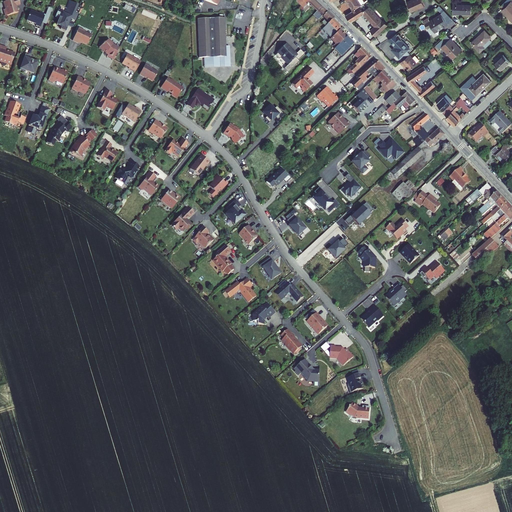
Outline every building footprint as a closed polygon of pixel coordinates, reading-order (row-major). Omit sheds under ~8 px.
[(19,0),(3,0),(4,0),(6,7),(4,8),(6,14),(18,10),(16,4),(20,3),(19,0)] [(292,0),(298,5),(295,8),(298,10),(304,4),(306,2),(307,0),(292,0)] [(312,0),(307,0),(306,2),(314,10),(318,5),(317,5),(312,0)] [(355,0),(353,2),(351,0),(349,0),(348,2),(353,10),(362,5),(358,0),(360,0),(361,0),(355,0)] [(424,7),(420,0),(411,0),(406,2),(410,11),(418,8),(418,9),(424,7)] [(511,0),(503,0),(500,3),(503,7),(502,8),(511,18),(511,0)] [(457,2),(452,2),(452,14),(456,14),(456,13),(471,13),(471,4),(457,4),(457,2)] [(306,7),(304,4),(298,10),(295,14),(298,16),(306,7)] [(363,4),(362,5),(353,10),(345,16),(351,23),(364,14),(375,27),(374,28),(379,33),(387,26),(387,25),(383,20),(381,22),(370,9),(367,11),(363,4)] [(324,11),(318,5),(314,10),(319,15),(320,15),(324,11)] [(79,12),(68,7),(66,13),(63,12),(61,16),(60,15),(56,23),(62,25),(60,28),(65,30),(67,27),(66,26),(68,22),(67,22),(68,19),(69,20),(70,17),(72,17),(73,14),(77,15),(79,12)] [(39,12),(30,9),(27,19),(36,23),(36,24),(40,25),(42,21),(44,14),(43,14),(44,12),(40,10),(39,12)] [(51,12),(47,10),(46,13),(44,12),(43,14),(44,14),(42,21),(47,23),(51,12)] [(331,18),(324,11),(320,15),(319,15),(315,19),(317,21),(321,17),(327,22),(329,19),(331,18)] [(429,17),(423,21),(427,27),(431,24),(435,31),(447,23),(440,12),(429,19),(429,17)] [(77,15),(73,14),(72,17),(70,17),(69,20),(69,21),(74,23),(77,15)] [(224,24),(224,17),(197,18),(198,21),(199,27),(198,27),(198,30),(199,30),(199,37),(198,37),(198,40),(199,40),(199,46),(199,47),(199,50),(200,57),(204,57),(226,56),(226,53),(225,53),(225,46),(226,46),(226,45),(226,43),(225,43),(225,37),(225,34),(224,27),(225,27),(225,24),(224,24)] [(337,27),(329,19),(327,22),(319,29),(327,37),(337,27)] [(85,29),(79,26),(73,39),(79,42),(80,39),(87,43),(92,34),(84,30),(85,29)] [(334,45),(344,36),(337,29),(327,38),(332,43),(329,46),(331,48),(334,45)] [(484,30),(471,43),(480,51),(483,47),(484,48),(492,41),(489,38),(490,37),(484,30)] [(395,45),(392,48),(399,56),(409,47),(401,39),(395,33),(388,38),(395,45)] [(351,43),(344,36),(334,45),(331,48),(338,55),(351,43)] [(107,55),(113,58),(119,46),(113,43),(109,38),(99,46),(103,51),(104,50),(106,52),(108,53),(107,55)] [(451,38),(441,46),(453,58),(462,50),(451,38)] [(6,46),(0,43),(0,59),(1,60),(1,61),(2,63),(4,64),(6,63),(6,62),(11,63),(15,51),(5,48),(6,46)] [(283,66),(287,70),(297,61),(291,55),(293,53),(283,43),(275,51),(275,52),(273,54),(277,58),(279,56),(286,63),(283,66)] [(230,66),(230,64),(229,45),(226,45),(226,46),(225,46),(225,53),(226,53),(226,56),(204,57),(204,67),(221,66),(230,66)] [(367,57),(358,47),(354,51),(355,52),(352,55),(355,59),(352,62),(347,67),(343,71),(344,72),(345,74),(349,73),(363,60),(363,61),(367,57)] [(297,49),(291,55),(295,60),(302,53),(297,49)] [(30,54),(25,52),(19,68),(24,70),(25,69),(33,72),(38,60),(32,58),(31,59),(29,58),(30,57),(29,57),(30,54)] [(135,71),(141,60),(128,53),(127,54),(122,62),(126,65),(127,64),(129,66),(129,67),(135,71)] [(412,57),(408,53),(399,62),(402,65),(403,64),(408,69),(416,61),(418,59),(414,54),(412,57)] [(504,54),(494,62),(501,69),(510,60),(504,54)] [(372,59),(367,63),(371,68),(367,71),(369,73),(371,75),(371,76),(360,86),(362,88),(371,79),(373,77),(380,70),(381,69),(372,59)] [(152,66),(145,63),(139,73),(145,76),(145,75),(147,77),(148,77),(153,80),(158,71),(151,67),(152,66)] [(351,80),(348,83),(352,87),(356,84),(358,82),(359,83),(364,78),(363,76),(367,71),(371,68),(367,63),(353,76),(354,77),(351,80)] [(423,63),(414,70),(418,76),(420,74),(425,71),(428,69),(423,63)] [(60,67),(55,65),(49,78),(54,81),(57,79),(63,82),(69,70),(63,67),(62,69),(59,68),(60,67)] [(305,67),(288,83),(292,87),(296,84),(298,87),(297,88),(301,91),(309,83),(306,80),(305,81),(305,80),(304,80),(303,80),(303,78),(304,77),(305,77),(310,72),(310,71),(305,67)] [(392,82),(380,70),(373,77),(379,83),(377,85),(379,87),(377,89),(381,94),(383,93),(383,94),(393,84),(392,82)] [(414,70),(406,77),(411,82),(415,79),(415,78),(418,76),(414,70)] [(484,72),(469,86),(476,94),(492,79),(484,72)] [(85,92),(90,81),(86,79),(85,79),(82,78),(82,77),(78,74),(71,87),(77,90),(79,89),(85,92)] [(167,76),(161,86),(167,91),(168,90),(172,92),(171,93),(176,97),(182,88),(182,86),(175,82),(175,80),(172,79),(171,79),(167,76)] [(418,82),(415,79),(411,82),(423,94),(433,86),(435,85),(435,84),(432,79),(427,83),(423,87),(420,84),(418,82)] [(367,85),(348,103),(358,113),(366,105),(363,102),(369,96),(373,100),(377,97),(367,85)] [(323,87),(313,96),(319,103),(320,102),(326,107),(334,98),(330,94),(329,95),(327,93),(328,92),(323,87)] [(111,92),(105,88),(96,106),(103,109),(105,105),(111,108),(113,107),(117,99),(110,95),(111,92)] [(197,88),(186,104),(192,107),(194,104),(196,105),(199,105),(200,102),(203,104),(202,105),(207,109),(214,99),(197,88)] [(402,94),(400,95),(404,100),(403,101),(403,102),(406,105),(412,100),(403,91),(401,93),(402,94)] [(383,101),(388,106),(391,103),(397,97),(392,92),(383,101)] [(388,106),(382,111),(385,114),(393,106),(395,108),(403,101),(404,100),(400,95),(392,103),(391,103),(388,106)] [(446,95),(439,102),(445,108),(444,109),(444,110),(448,115),(463,100),(461,97),(457,101),(458,102),(454,105),(452,103),(453,102),(446,95)] [(467,103),(463,100),(448,115),(455,122),(456,123),(461,118),(467,113),(465,111),(461,114),(457,109),(463,104),(469,111),(472,108),(467,103)] [(6,116),(4,121),(11,124),(11,122),(15,124),(16,122),(23,124),(25,117),(20,115),(21,113),(20,113),(19,112),(18,112),(16,111),(19,105),(18,104),(10,101),(6,110),(5,109),(3,115),(6,116)] [(269,102),(261,111),(265,115),(263,116),(267,121),(273,115),(276,118),(282,113),(275,105),(273,106),(269,102)] [(135,107),(128,103),(122,112),(134,120),(141,110),(135,106),(135,107)] [(35,114),(32,113),(28,124),(29,124),(27,130),(34,133),(36,128),(39,129),(40,129),(44,118),(45,119),(50,107),(42,104),(37,115),(35,114)] [(375,109),(364,119),(368,124),(379,114),(375,109)] [(344,119),(343,120),(334,112),(330,116),(325,120),(327,122),(327,123),(330,127),(331,126),(337,132),(346,124),(345,123),(346,122),(344,119)] [(422,112),(408,125),(414,132),(419,128),(417,125),(427,117),(422,112)] [(65,118),(61,113),(56,118),(59,120),(61,122),(65,118)] [(497,132),(500,135),(510,126),(499,113),(488,122),(492,126),(491,127),(496,132),(497,132)] [(72,124),(65,118),(61,122),(59,120),(53,126),(50,134),(49,134),(46,140),(53,143),(56,137),(58,138),(61,131),(62,131),(66,127),(67,129),(68,128),(69,128),(70,127),(70,126),(72,124)] [(161,123),(155,119),(148,129),(152,132),(154,132),(157,134),(161,137),(164,132),(168,127),(164,125),(163,125),(162,124),(162,123),(161,123)] [(233,126),(229,123),(223,132),(229,136),(230,136),(231,138),(231,139),(235,143),(242,137),(243,135),(238,128),(237,128),(237,127),(234,125),(233,126)] [(488,132),(481,124),(476,128),(475,128),(474,128),(468,134),(476,142),(482,135),(483,137),(488,132)] [(95,132),(89,127),(84,133),(86,134),(83,137),(81,135),(77,139),(77,140),(75,142),(73,146),(72,145),(69,151),(73,153),(73,152),(78,155),(80,154),(83,147),(85,145),(86,145),(88,143),(88,142),(88,141),(87,140),(89,137),(90,138),(95,132)] [(442,134),(436,128),(409,153),(415,159),(421,154),(417,149),(423,143),(426,146),(430,143),(431,144),(442,134)] [(423,132),(419,128),(414,132),(417,135),(418,137),(423,132)] [(176,141),(172,138),(164,150),(169,153),(171,150),(174,152),(174,153),(178,156),(187,142),(182,138),(178,143),(175,142),(176,141)] [(393,158),(400,151),(388,138),(384,142),(385,143),(383,145),(378,140),(375,143),(378,147),(376,149),(384,157),(388,153),(393,158)] [(110,143),(106,140),(97,154),(101,157),(103,155),(112,161),(118,151),(113,148),(112,149),(110,148),(110,147),(109,147),(109,146),(108,146),(110,143)] [(493,154),(504,166),(511,158),(511,156),(502,146),(498,150),(495,146),(490,150),(494,154),(493,154)] [(364,159),(367,156),(361,150),(358,153),(358,152),(354,156),(353,155),(351,157),(352,158),(348,161),(360,173),(364,168),(361,165),(366,160),(364,159)] [(393,178),(415,159),(409,153),(381,178),(385,183),(392,177),(393,178)] [(209,161),(200,154),(190,167),(198,174),(206,164),(209,161)] [(134,175),(137,170),(136,170),(139,165),(130,159),(126,166),(125,167),(121,168),(120,167),(117,171),(118,172),(115,177),(123,182),(126,178),(126,177),(132,175),(133,174),(134,175)] [(285,180),(290,175),(287,172),(286,172),(280,165),(265,179),(270,184),(274,180),(276,183),(282,177),(285,180)] [(457,166),(446,177),(450,181),(451,179),(460,189),(468,181),(459,172),(461,170),(457,166)] [(155,175),(149,170),(145,175),(146,176),(138,186),(142,189),(144,188),(151,194),(158,185),(151,180),(155,175)] [(358,187),(345,173),(342,176),(346,181),(340,187),(340,186),(337,189),(342,195),(345,193),(348,196),(354,190),(354,191),(358,187)] [(222,180),(216,174),(211,180),(212,181),(208,185),(212,189),(208,192),(213,197),(216,193),(216,192),(220,189),(227,182),(223,178),(222,180)] [(450,181),(449,181),(459,191),(460,189),(451,179),(450,181)] [(401,182),(393,190),(399,197),(403,202),(412,194),(407,189),(411,186),(406,180),(402,184),(401,182)] [(468,196),(464,200),(468,205),(480,194),(486,189),(488,187),(485,184),(476,191),(475,190),(468,196)] [(415,190),(411,186),(407,189),(412,194),(415,190)] [(172,192),(168,188),(160,198),(171,207),(180,196),(175,192),(174,194),(172,192)] [(490,193),(486,189),(480,194),(484,198),(490,193)] [(393,190),(389,193),(396,200),(399,197),(393,190)] [(416,190),(410,197),(413,199),(419,192),(416,190)] [(314,192),(310,196),(315,200),(314,201),(322,209),(323,208),(326,212),(332,207),(333,208),(337,204),(332,199),(328,202),(324,197),(324,196),(322,193),(321,194),(318,191),(315,194),(314,192)] [(491,194),(490,193),(484,198),(487,201),(475,211),(479,215),(485,210),(492,204),(500,197),(494,191),(491,194)] [(425,197),(419,192),(413,199),(412,201),(416,204),(419,200),(421,202),(420,204),(432,213),(439,205),(434,201),(431,199),(432,198),(427,194),(425,197)] [(505,203),(500,197),(492,204),(495,207),(478,222),(481,224),(488,218),(494,212),(505,203)] [(233,223),(244,214),(240,210),(239,212),(237,209),(240,206),(235,200),(226,208),(228,210),(225,213),(233,223)] [(366,202),(352,217),(359,223),(373,208),(366,202)] [(510,208),(505,203),(494,212),(488,218),(493,223),(510,208)] [(183,210),(183,211),(170,224),(174,229),(177,226),(181,229),(184,227),(186,228),(191,223),(187,219),(187,220),(185,218),(187,215),(188,216),(193,211),(187,206),(183,210)] [(511,215),(511,210),(510,208),(493,223),(490,225),(481,234),(486,239),(488,237),(498,228),(496,226),(505,218),(507,220),(511,215)] [(298,234),(301,231),(300,229),(305,225),(301,220),(300,221),(292,212),(286,218),(289,221),(287,223),(290,227),(291,226),(298,234)] [(406,226),(401,220),(393,227),(389,223),(384,228),(395,239),(398,236),(397,235),(400,233),(402,235),(405,232),(403,229),(406,226)] [(509,231),(511,228),(511,221),(510,224),(509,225),(505,228),(498,234),(503,240),(510,248),(511,246),(511,243),(506,236),(510,233),(509,231)] [(257,236),(248,225),(240,232),(246,239),(245,240),(247,243),(248,242),(249,243),(257,236)] [(208,231),(203,226),(198,231),(199,232),(193,238),(193,240),(195,242),(197,242),(198,241),(204,246),(206,246),(213,239),(209,235),(208,236),(206,233),(208,231)] [(445,226),(436,234),(441,239),(450,232),(445,226)] [(486,239),(469,254),(475,261),(496,246),(488,237),(486,239)] [(503,240),(500,243),(507,251),(510,248),(503,240)] [(417,255),(407,244),(398,252),(402,256),(403,256),(405,258),(405,259),(408,263),(417,255)] [(230,251),(225,245),(216,254),(218,256),(213,260),(218,264),(217,265),(222,271),(224,270),(228,274),(233,269),(230,265),(231,263),(224,256),(230,251)] [(374,257),(367,249),(366,251),(362,247),(357,252),(360,256),(359,257),(363,262),(362,267),(363,267),(363,272),(368,272),(368,267),(373,268),(374,257)] [(272,261),(270,257),(259,264),(262,268),(263,267),(269,276),(272,274),(274,277),(281,272),(277,267),(276,268),(272,261)] [(442,270),(434,262),(426,269),(425,268),(423,268),(417,273),(421,278),(423,276),(426,279),(431,275),(433,278),(442,270)] [(229,286),(224,290),(229,296),(236,291),(240,292),(248,301),(256,296),(249,287),(252,284),(247,278),(239,284),(235,283),(230,287),(229,286)] [(280,299),(286,294),(291,294),(297,301),(303,296),(293,286),(290,285),(287,282),(274,292),(280,299)] [(400,287),(397,284),(392,289),(393,290),(385,297),(392,305),(399,299),(400,300),(404,296),(403,296),(405,294),(404,292),(400,287)] [(257,323),(263,324),(263,319),(266,316),(267,317),(274,311),(267,303),(263,307),(262,305),(252,313),(252,320),(257,321),(257,323)] [(383,315),(374,305),(368,309),(369,310),(367,312),(366,312),(360,317),(368,327),(373,322),(376,319),(377,320),(383,315)] [(313,309),(304,316),(307,319),(306,320),(314,329),(314,328),(318,333),(327,325),(323,320),(322,321),(320,318),(321,318),(313,309)] [(286,329),(281,333),(281,335),(283,337),(282,339),(286,343),(286,346),(289,350),(290,349),(293,352),(301,346),(293,337),(294,336),(290,331),(289,333),(286,329)] [(343,350),(341,347),(334,347),(335,345),(330,345),(329,357),(336,358),(343,365),(352,356),(345,348),(343,350)] [(312,368),(304,359),(293,368),(298,374),(300,373),(306,380),(312,380),(312,383),(314,385),(318,384),(318,368),(312,368)] [(357,379),(359,378),(358,373),(352,375),(352,376),(346,378),(348,384),(346,384),(349,392),(362,387),(360,382),(359,383),(357,379)] [(351,415),(354,417),(367,418),(368,406),(362,406),(361,408),(357,407),(356,406),(357,406),(351,402),(345,411),(350,415),(351,415)]
